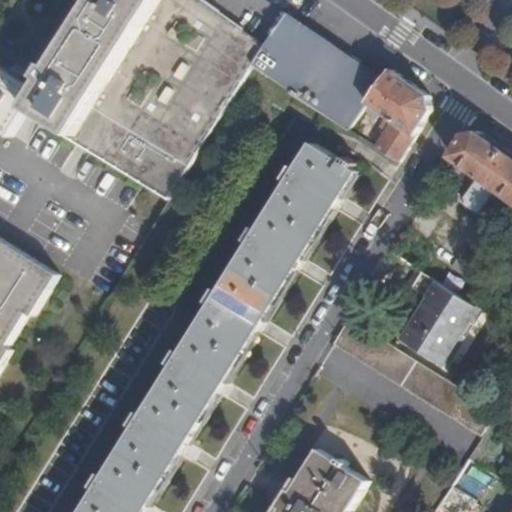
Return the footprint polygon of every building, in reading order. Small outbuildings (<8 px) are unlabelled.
[(0,0),(0,126),(3,128),(99,0),(0,0)] [(31,113),(173,201),(253,72),(266,51),(194,0),(99,0),(3,128),(17,137),(31,113)] [(194,0),(266,51),(268,47),(202,0),(194,0)] [(332,44),(290,13),(285,20),(268,47),(266,51),(276,58),(264,78),(351,132),(370,105),(385,80),(332,44)] [(393,69),(385,80),(370,105),(393,120),(376,148),(401,163),(434,111),(432,98),(393,69)] [(511,153),(480,131),(466,135),(452,158),(480,179),(465,202),(481,213),(497,189),(511,199),(511,153)] [(85,511),(150,511),(248,353),(362,173),(316,144),(85,511)] [(454,268),(476,282),(504,239),(482,225),(454,268)] [(62,276),(0,237),(0,376),(16,351),(11,348),(32,314),(36,317),(62,276)] [(430,299),(404,342),(441,366),(477,308),(464,300),(421,272),(411,288),(430,299)] [(481,310),(511,329),(511,309),(489,295),(481,310)] [(498,413),(351,321),(336,344),(484,436),(486,432),(498,413)] [(511,409),(504,405),(498,413),(486,432),(496,438),(511,413),(511,409)] [(486,432),(484,436),(469,460),(489,472),(497,457),(500,440),(496,438),(486,432)] [(352,511),(371,482),(320,450),(281,511),(352,511)] [(470,511),(478,500),(453,486),(436,511),(470,511)]
